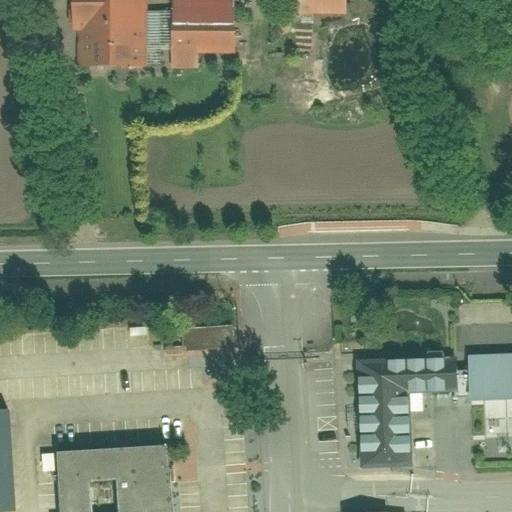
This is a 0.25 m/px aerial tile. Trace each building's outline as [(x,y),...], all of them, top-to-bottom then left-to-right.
[(150,66),(150,0),(83,0),(83,28),(107,28),(107,66),(150,66)] [(238,57),(237,0),(174,0),(175,57),(238,57)] [(290,0),(290,13),(356,14),(355,0),(290,0)] [(346,349),(350,459),(402,457),(400,385),(451,384),(449,345),(346,349)] [(511,356),(458,358),(459,395),(511,392),(511,346),(510,347),(511,356)] [(0,411),(0,511),(23,511),(19,411),(0,411)] [(172,511),(169,448),(59,454),(62,511),(172,511)]
